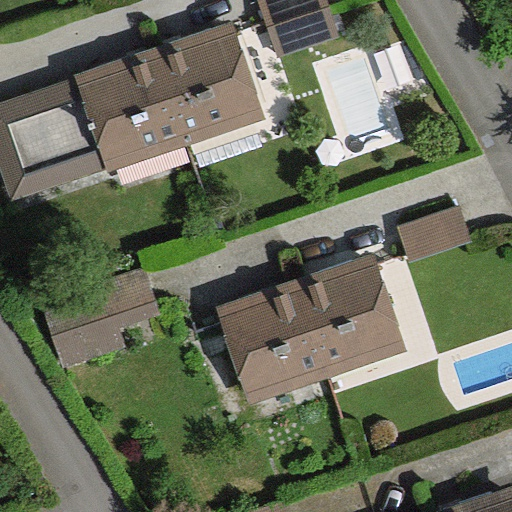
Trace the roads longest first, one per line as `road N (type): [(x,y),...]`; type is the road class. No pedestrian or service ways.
road 1 (residential): [(0,344),(102,511)]
road 2 (residential): [(432,0),(511,135)]
